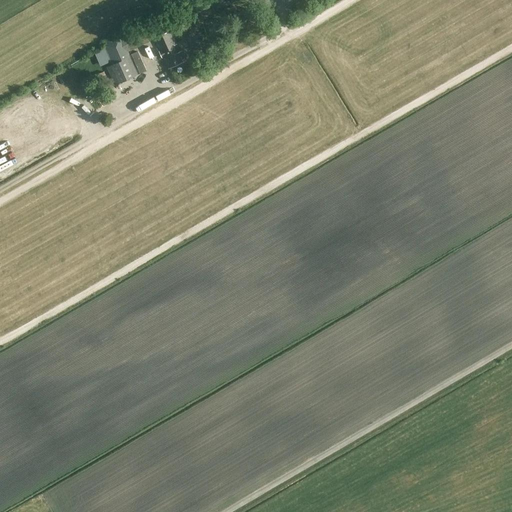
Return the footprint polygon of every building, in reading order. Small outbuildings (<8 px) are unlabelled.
[(266,0),(261,0),(259,2),(271,22),(277,19),(266,0)] [(115,85),(138,75),(129,52),(154,39),(145,23),(118,38),(115,40),(104,46),(112,64),(107,67),(115,85)] [(168,68),(185,60),(181,52),(177,54),(173,45),(176,44),(170,31),(154,38),(161,53),(162,53),(168,68)] [(134,95),(124,99),(127,106),(137,102),(134,95)] [(80,129),(83,136),(93,132),(90,125),(80,129)]
